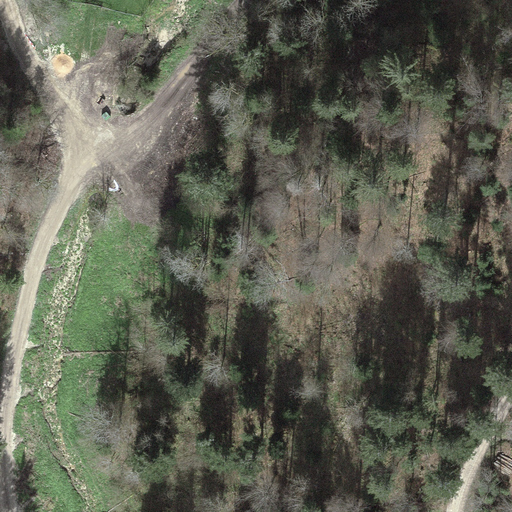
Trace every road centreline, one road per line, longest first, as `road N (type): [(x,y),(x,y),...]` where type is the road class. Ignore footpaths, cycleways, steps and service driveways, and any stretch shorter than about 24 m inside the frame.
road 1 (track): [(7,511),(1,450),(25,292),(52,214),(93,164)]
road 2 (track): [(93,164),(149,128),(242,0)]
road 3 (track): [(93,164),(44,104),(5,0)]
road 4 (track): [(95,0),(65,132)]
road 5 (track): [(511,395),(468,468),(454,511)]
